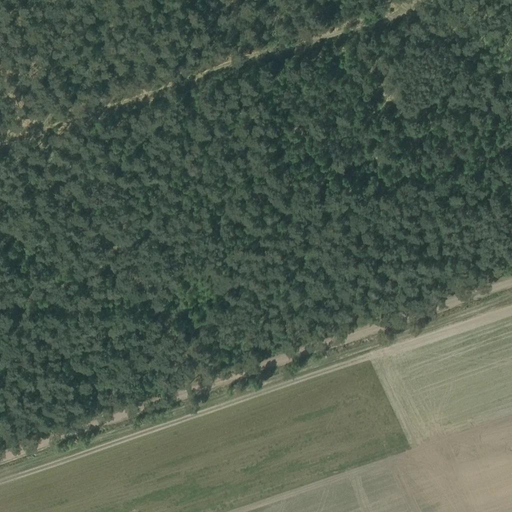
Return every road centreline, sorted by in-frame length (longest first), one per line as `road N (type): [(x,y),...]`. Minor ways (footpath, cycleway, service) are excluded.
road 1 (track): [(511,281),(0,455)]
road 2 (track): [(409,0),(284,52),(0,139)]
